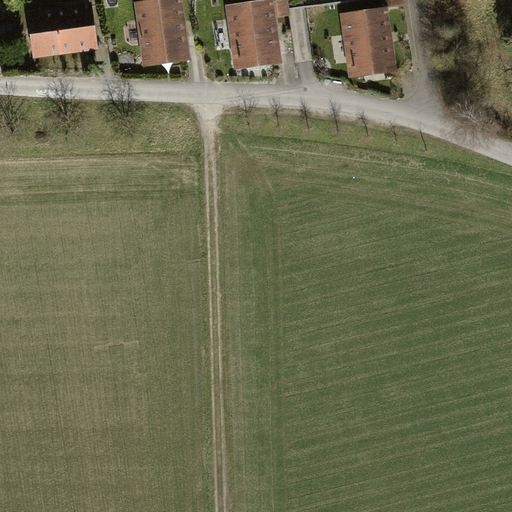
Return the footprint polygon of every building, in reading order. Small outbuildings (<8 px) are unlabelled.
[(406,0),(390,0),(391,9),(407,7),(406,0)] [(140,9),(145,65),(190,61),(185,5),(140,9)] [(295,5),(281,5),(281,23),(295,22),(295,5)] [(276,6),(233,11),(240,71),(283,66),(276,6)] [(37,60),(97,52),(92,11),(32,19),(37,60)] [(395,72),(389,13),(347,17),(353,77),(395,72)]
